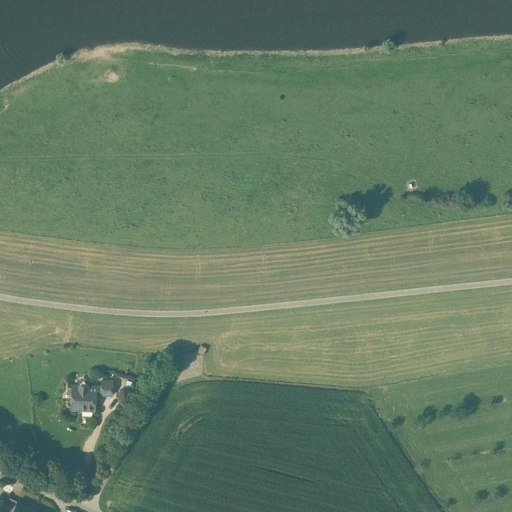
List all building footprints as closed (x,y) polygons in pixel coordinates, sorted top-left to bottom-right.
[(201,345),(197,353),(203,356),(207,348),(201,345)] [(89,384),(84,378),(78,383),(78,384),(72,384),(71,407),(96,408),(96,393),(101,393),(101,385),(89,385),(89,384)] [(113,380),(101,379),(101,385),(101,393),(113,393),(113,380)] [(9,496),(7,500),(1,511),(11,511),(17,500),(9,496)] [(32,511),(34,508),(17,500),(11,511),(32,511)]
